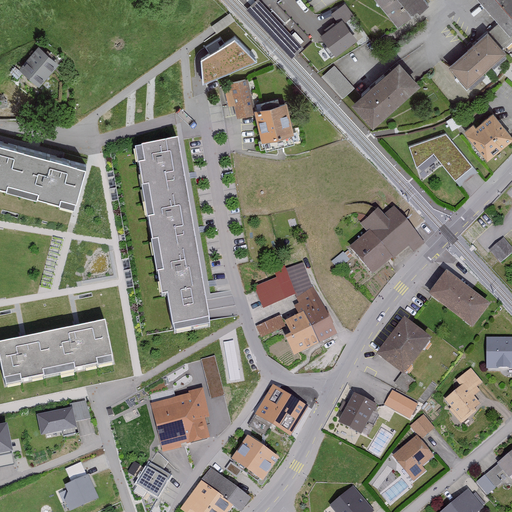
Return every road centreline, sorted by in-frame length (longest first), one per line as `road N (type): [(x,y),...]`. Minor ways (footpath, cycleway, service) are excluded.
road 1 (tertiary): [(339,384),(400,287),(511,160)]
road 2 (residential): [(244,319),(201,110)]
road 3 (residential): [(0,125),(98,141),(201,110)]
road 4 (residential): [(94,388),(140,378),(244,319)]
road 5 (residential): [(269,375),(173,511)]
road 6 (residential): [(410,511),(511,426)]
road 7 (tertiary): [(275,497),(339,384)]
road 8 (residential): [(94,388),(132,511)]
